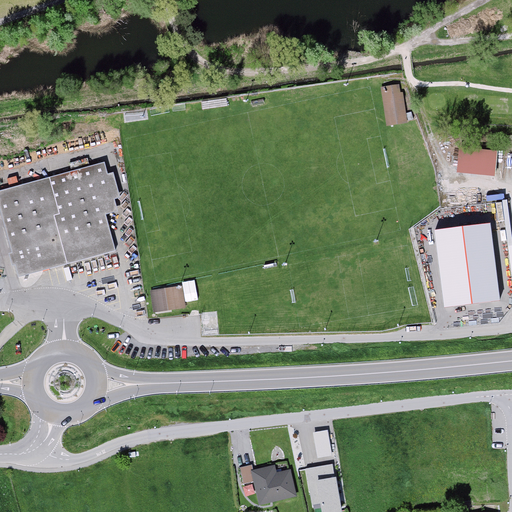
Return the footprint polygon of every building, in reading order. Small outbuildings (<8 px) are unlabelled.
[(395,84),(377,87),(384,124),(402,121),(395,84)] [(491,152),(457,151),(457,174),(491,175),(491,152)] [(104,164),(0,191),(0,225),(13,277),(111,251),(102,215),(117,211),(104,164)] [(490,222),(434,228),(443,303),(499,297),(490,222)] [(187,301),(199,298),(195,278),(183,281),(187,301)] [(178,283),(146,289),(150,312),(182,306),(178,283)] [(326,430),(313,433),(317,455),(330,453),(326,430)] [(333,465),(306,469),(311,504),(320,502),(321,511),(333,511),(340,511),(333,465)] [(287,467),(251,474),(258,505),(294,497),(287,467)]
